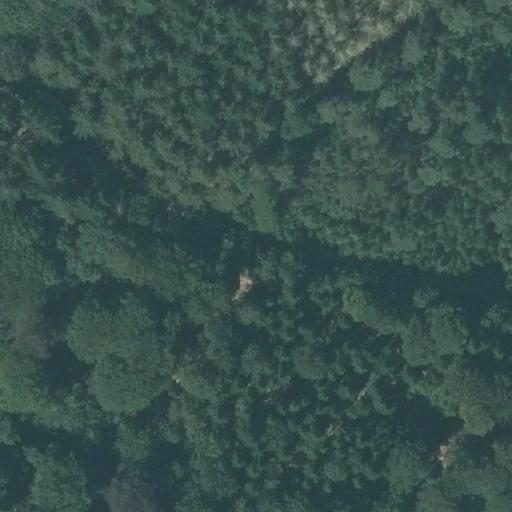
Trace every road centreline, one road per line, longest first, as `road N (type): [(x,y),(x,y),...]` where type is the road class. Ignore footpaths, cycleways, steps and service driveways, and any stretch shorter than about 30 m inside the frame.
road 1 (track): [(511,298),(161,209),(0,57)]
road 2 (track): [(161,209),(361,46),(433,0)]
